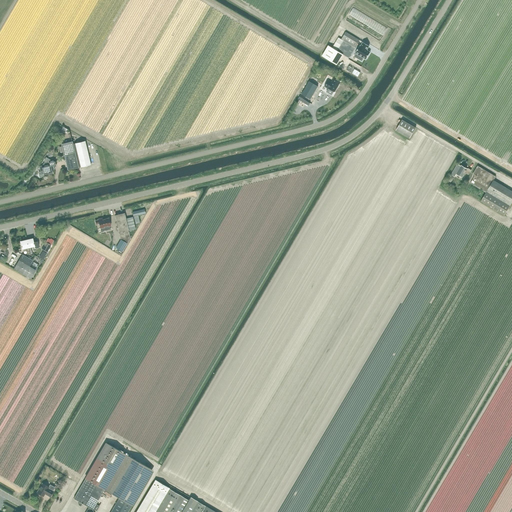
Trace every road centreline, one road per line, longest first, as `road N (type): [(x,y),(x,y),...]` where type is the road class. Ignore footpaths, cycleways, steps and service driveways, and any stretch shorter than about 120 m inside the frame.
road 1 (unclassified): [(0,227),(341,142),(385,104),(450,0)]
road 2 (unclassified): [(0,202),(331,120),(367,87),(420,0)]
